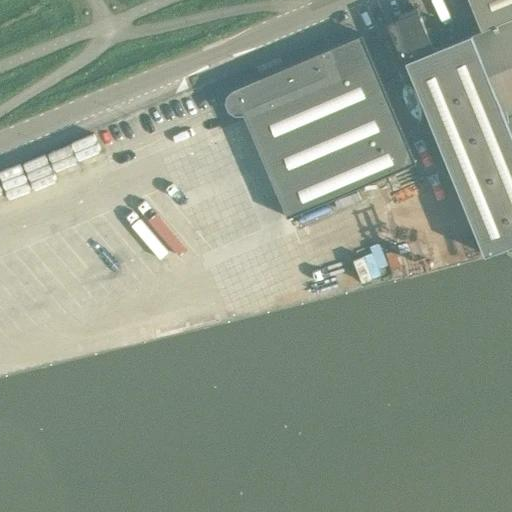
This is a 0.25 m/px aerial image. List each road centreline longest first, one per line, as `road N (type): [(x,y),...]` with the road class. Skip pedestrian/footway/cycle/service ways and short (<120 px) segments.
road 1 (tertiary): [(0,142),(302,17)]
road 2 (unclassified): [(114,34),(258,6),(290,4),(302,17)]
road 3 (unclassified): [(0,112),(114,34)]
